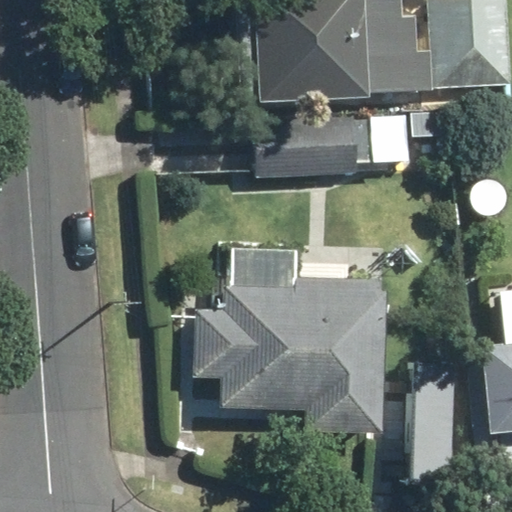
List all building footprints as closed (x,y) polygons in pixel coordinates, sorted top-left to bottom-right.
[(277,0),(222,6),(234,111),(342,99),(330,0),(277,0)] [(488,0),(412,0),(421,87),(496,80),(488,0)] [(246,131),(250,184),(340,177),(336,124),(246,131)] [(200,425),(355,432),(361,293),(206,287),(200,425)] [(490,487),(511,484),(511,338),(475,342),(490,487)]
